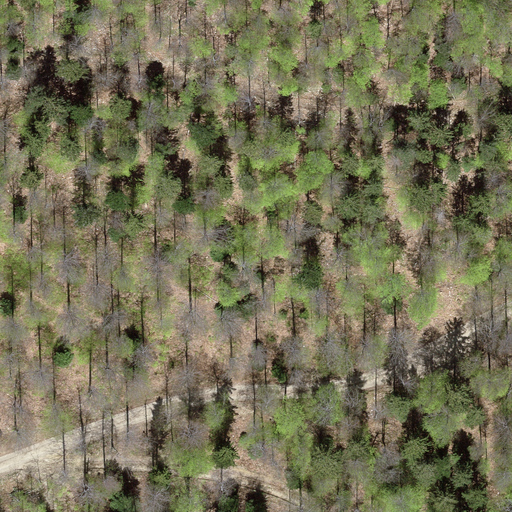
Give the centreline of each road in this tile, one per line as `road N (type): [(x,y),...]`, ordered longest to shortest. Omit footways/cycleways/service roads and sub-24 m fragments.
road 1 (track): [(511,311),(351,385),(176,404),(0,467)]
road 2 (track): [(511,100),(378,112),(138,67),(0,65)]
road 3 (track): [(324,511),(272,482),(214,473),(120,463),(0,467)]
